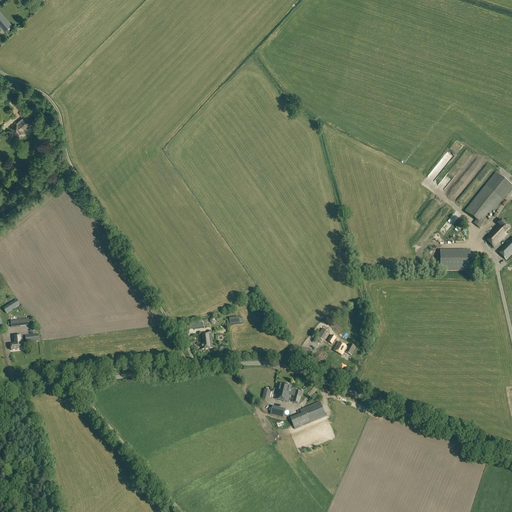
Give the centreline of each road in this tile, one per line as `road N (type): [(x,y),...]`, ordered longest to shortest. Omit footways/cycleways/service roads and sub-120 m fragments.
road 1 (unclassified): [(511,457),(259,361),(0,389)]
road 2 (track): [(195,367),(70,164),(60,114),(36,90)]
road 3 (track): [(70,381),(182,511)]
